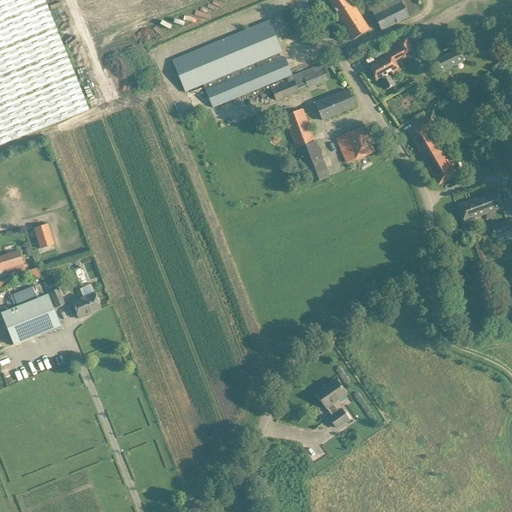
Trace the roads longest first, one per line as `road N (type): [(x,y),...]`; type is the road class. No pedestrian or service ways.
road 1 (unclassified): [(195,511),(261,441),(304,352),(407,294),(422,302),(429,281),(423,181),(304,0)]
road 2 (unknown): [(158,511),(77,334),(19,349)]
road 3 (track): [(511,376),(493,358),(448,342),(422,302)]
